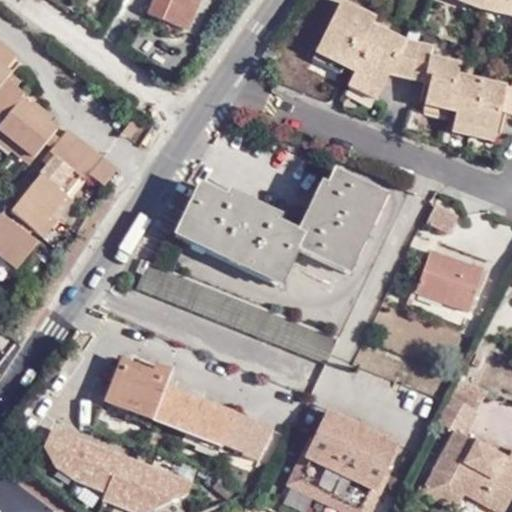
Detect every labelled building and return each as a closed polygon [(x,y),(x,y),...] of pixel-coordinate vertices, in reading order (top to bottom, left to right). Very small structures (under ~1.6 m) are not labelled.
[(198,0),(152,0),(148,12),(185,29),(192,15),(198,0)] [(210,0),(198,0),(192,15),(202,20),(210,0)] [(433,48),(421,45),(408,42),(373,25),(376,18),(342,0),(341,0),(315,52),(343,65),(351,50),(363,56),(356,71),(353,77),(381,91),(390,74),(394,66),(432,75),(436,57),(432,56),(433,48)] [(511,0),(460,0),(476,6),(511,13),(511,0)] [(0,41),(0,65),(5,70),(17,55),(0,41)] [(351,50),(343,65),(356,71),(363,56),(351,50)] [(343,65),(315,52),(312,57),(340,71),(343,65)] [(511,78),(509,77),(508,85),(459,74),(460,67),(461,62),(436,57),(432,75),(430,83),(426,106),(456,112),(455,118),(454,123),(497,133),(502,111),(504,103),(511,104),(511,78)] [(0,76),(5,80),(10,75),(5,70),(0,65),(0,76)] [(430,83),(432,75),(394,66),(390,74),(430,83)] [(509,77),(460,67),(459,74),(508,85),(509,77)] [(10,75),(5,80),(14,88),(19,81),(10,75)] [(377,100),(381,91),(353,77),(349,86),(377,100)] [(14,88),(5,80),(0,86),(0,124),(21,99),(24,95),(14,88)] [(30,106),(21,99),(0,124),(0,131),(15,144),(39,114),(30,106)] [(33,101),(30,106),(39,114),(48,121),(52,116),(33,101)] [(502,111),(511,113),(511,104),(504,103),(502,111)] [(426,106),(424,111),(455,118),(456,112),(426,106)] [(39,114),(15,144),(33,158),(44,143),(52,133),(56,128),(48,121),(39,114)] [(495,140),(497,133),(454,123),(452,131),(495,140)] [(90,172),(101,157),(67,130),(63,134),(59,139),(52,149),(49,152),(55,156),(80,177),(84,180),(90,172)] [(0,131),(0,141),(10,150),(15,144),(0,131)] [(52,133),(44,143),(52,149),(59,139),(52,133)] [(10,150),(28,165),(33,158),(15,144),(10,150)] [(80,177),(55,156),(31,186),(25,193),(50,214),(65,195),(80,177)] [(109,188),(120,172),(101,157),(90,172),(109,188)] [(304,232),(297,229),(279,220),(226,195),(197,181),(175,227),(286,279),(299,251),(341,270),(378,191),(333,169),(327,183),(304,232)] [(25,193),(31,186),(25,180),(10,198),(17,203),(25,193)] [(321,180),(297,229),(304,232),(327,183),(321,180)] [(226,195),(279,220),(281,215),(229,190),(226,195)] [(387,196),(378,191),(341,270),(349,274),(387,196)] [(35,232),(50,214),(25,193),(17,203),(10,211),(35,232)] [(71,200),(65,195),(50,214),(56,219),(71,200)] [(435,205),(426,224),(449,236),(458,217),(435,205)] [(35,232),(42,237),(56,219),(50,214),(35,232)] [(0,215),(0,249),(17,230),(0,215)] [(286,279),(175,227),(172,234),(282,287),(286,279)] [(0,256),(15,269),(35,244),(17,230),(0,249),(0,256)] [(448,295),(445,303),(469,312),(485,269),(431,250),(419,283),(448,295)] [(325,363),(338,336),(142,258),(137,269),(143,271),(137,287),(325,363)] [(416,292),(445,303),(448,295),(419,283),(416,292)] [(270,427),(164,390),(170,373),(148,365),(146,371),(115,360),(97,411),(256,467),(270,427)] [(461,375),(439,417),(459,429),(426,488),(456,506),(466,488),(505,510),(511,498),(511,447),(508,454),(496,447),(484,441),(466,432),(490,387),(461,375)] [(367,511),(399,446),(327,410),(290,487),(340,511),(367,511)] [(139,511),(172,511),(185,478),(47,430),(31,474),(139,511)] [(484,441),(496,447),(497,443),(486,437),(484,441)] [(289,489),(336,511),(340,511),(290,487),(289,489)] [(282,511),(283,511),(261,503),(259,509),(264,511),(282,511)]
